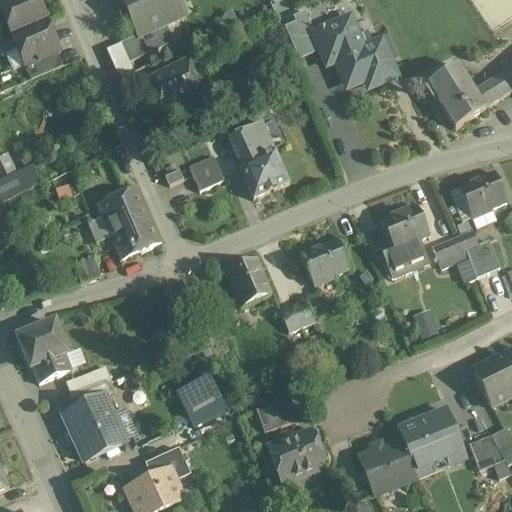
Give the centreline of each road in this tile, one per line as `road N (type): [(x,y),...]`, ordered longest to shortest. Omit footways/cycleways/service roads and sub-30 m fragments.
road 1 (residential): [(511,146),(391,179),(186,267)]
road 2 (residential): [(73,0),(186,267)]
road 3 (residential): [(186,267),(0,323)]
road 4 (residential): [(511,321),(346,393)]
road 5 (tertiary): [(66,511),(0,361)]
